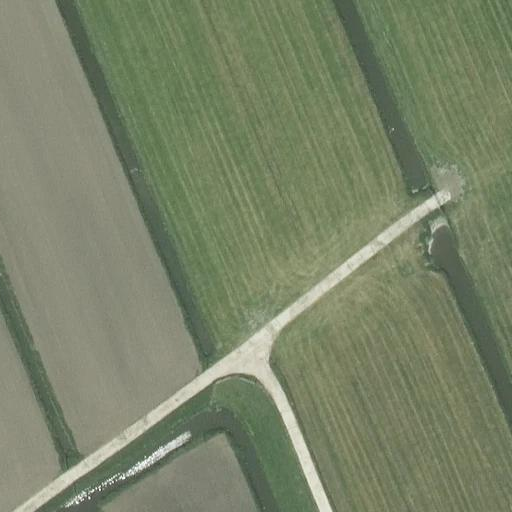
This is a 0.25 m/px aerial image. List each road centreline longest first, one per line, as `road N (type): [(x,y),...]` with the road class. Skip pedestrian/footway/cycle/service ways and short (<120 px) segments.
road 1 (track): [(322,511),(272,389),(243,358),(449,192)]
road 2 (track): [(243,358),(25,511)]
